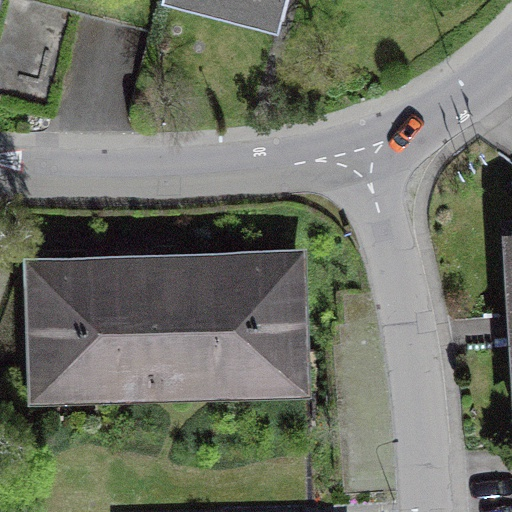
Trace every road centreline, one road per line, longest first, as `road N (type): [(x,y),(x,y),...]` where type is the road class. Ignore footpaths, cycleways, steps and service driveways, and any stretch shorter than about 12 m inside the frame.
road 1 (residential): [(358,151),(407,305),(429,511)]
road 2 (residential): [(0,172),(191,174),(358,151)]
road 3 (residential): [(358,151),(420,125),(511,58)]
